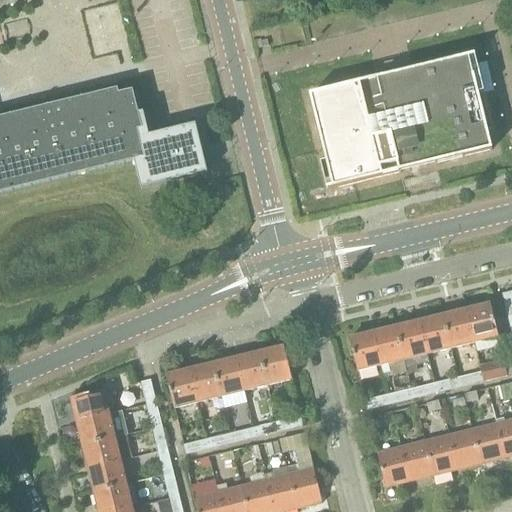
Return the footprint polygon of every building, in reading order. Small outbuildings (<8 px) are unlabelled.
[(469,57),(310,97),(325,160),(320,162),(325,181),(330,180),(333,190),(492,151),(487,132),(493,130),(488,112),(483,114),(469,57)] [(119,95),(118,90),(0,119),(0,195),(134,162),(141,190),(208,173),(196,126),(150,137),(147,128),(144,114),(139,115),(133,92),(119,95)] [(511,293),(502,295),(508,319),(511,317),(511,293)] [(491,306),(467,311),(475,344),(499,339),(491,306)] [(475,344),(467,311),(444,317),(452,350),(475,344)] [(444,317),(420,323),(428,356),(452,350),(444,317)] [(396,329),(404,362),(428,356),(420,323),(396,329)] [(396,329),(373,334),(381,368),(404,362),(396,329)] [(357,373),(381,368),(373,334),(349,340),(357,373)] [(267,387),(292,381),(293,381),(284,348),(259,354),(267,387)] [(244,393),(267,387),(259,354),(236,360),(244,393)] [(221,399),(244,393),(236,360),(213,366),(221,399)] [(481,366),(482,373),(485,383),(508,377),(504,360),(481,366)] [(198,404),(221,399),(213,366),(190,371),(198,404)] [(198,404),(190,371),(166,377),(175,410),(198,404)] [(459,379),(461,389),(485,383),(482,373),(459,379)] [(435,385),(437,394),(461,389),(459,379),(435,385)] [(141,384),(146,406),(156,404),(151,381),(141,384)] [(411,390),(414,400),(437,394),(435,385),(411,390)] [(388,396),(390,406),(414,400),(411,390),(388,396)] [(109,415),(104,393),(71,401),(76,423),(109,415)] [(466,395),(468,404),(479,401),(477,393),(466,395)] [(388,396),(366,402),(365,402),(367,411),(390,406),(388,396)] [(467,408),(464,396),(451,399),(454,411),(467,408)] [(439,402),(427,405),(429,414),(441,410),(439,402)] [(152,430),(162,427),(156,404),(146,406),(152,430)] [(76,423),(82,447),(115,439),(124,436),(120,419),(119,413),(109,415),(76,423)] [(276,424),(279,434),(303,428),(300,418),(276,424)] [(511,421),(497,426),(505,460),(511,458),(511,421)] [(276,424),(253,429),(256,439),(279,434),(276,424)] [(481,466),(505,460),(497,426),(473,432),(481,466)] [(152,430),(158,453),(168,451),(162,427),(152,430)] [(256,439),(253,429),(230,435),(232,445),(256,439)] [(481,466),(473,432),(449,437),(457,472),(481,466)] [(230,435),(207,440),(209,451),(232,445),(230,435)] [(314,471),(305,435),(296,437),(299,450),(295,451),(300,474),(314,471)] [(434,478),(457,472),(449,437),(425,443),(434,478)] [(119,454),(115,439),(82,447),(88,470),(121,462),(121,463),(130,461),(128,451),(119,454)] [(186,456),(209,451),(207,440),(184,446),(186,456)] [(267,446),(269,457),(280,454),(278,443),(267,446)] [(410,484),(434,478),(425,443),(401,449),(410,484)] [(410,484),(401,449),(377,455),(386,489),(410,484)] [(164,477),(174,474),(168,451),(158,453),(164,477)] [(233,453),(222,455),(224,463),(235,460),(233,453)] [(121,462),(88,470),(93,494),(126,486),(121,463),(121,462)] [(300,474),(290,477),(298,511),(322,505),(314,471),(300,474)] [(164,477),(170,500),(179,498),(174,474),(164,477)] [(273,511),(295,511),(298,511),(290,477),(266,483),(273,511)] [(273,511),(266,483),(242,489),(247,511),(273,511)] [(126,486),(93,494),(97,511),(121,511),(132,509),(126,486)] [(222,511),(247,511),(242,489),(218,494),(222,511)] [(197,511),(222,511),(218,494),(194,500),(197,511)] [(170,500),(172,511),(182,511),(179,498),(170,500)]
